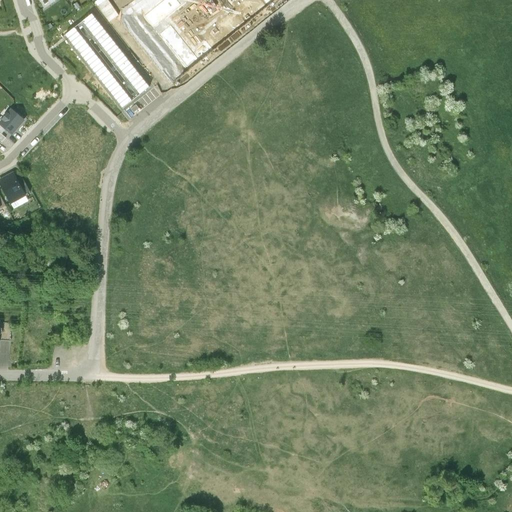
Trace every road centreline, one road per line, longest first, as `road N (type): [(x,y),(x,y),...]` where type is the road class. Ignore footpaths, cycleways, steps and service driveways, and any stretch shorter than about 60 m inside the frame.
road 1 (track): [(511,392),(377,362),(155,378),(83,372),(90,421)]
road 2 (residential): [(0,376),(72,375),(91,362),(109,195),(127,141)]
road 3 (residential): [(127,141),(294,0)]
